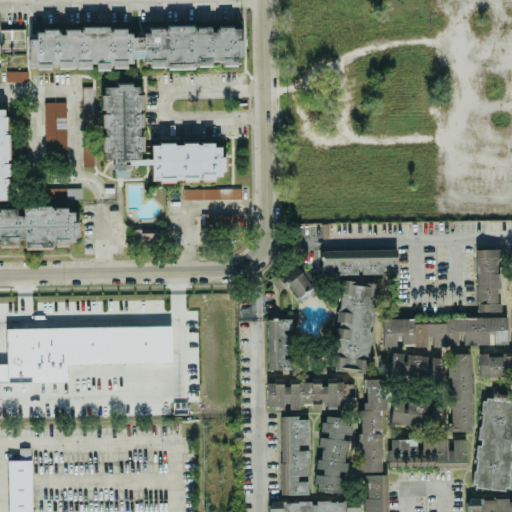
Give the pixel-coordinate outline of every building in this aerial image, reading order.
[(234,64),(234,54),(239,54),(239,25),(145,25),(145,35),(127,35),(127,28),(56,28),(56,29),(29,29),(29,66),(49,66),(91,66),(91,69),(107,69),(107,66),(127,66),(127,64),(209,64),(209,59),(220,59),(220,64),(234,64)] [(24,28),(0,28),(0,51),(24,51),(24,28)] [(26,70),(5,70),(5,80),(26,80),(26,70)] [(140,84),(101,85),(101,113),(102,159),(113,158),(113,176),(128,176),(128,164),(150,163),(150,181),(196,180),(212,180),(212,171),(222,171),(221,142),(149,143),(150,157),(141,158),(140,84)] [(80,87),(82,156),(92,156),(91,86),(80,87)] [(44,153),(66,152),(64,100),(43,101),(44,153)] [(8,198),(5,106),(0,106),(0,244),(16,244),(15,238),(22,238),(22,247),(66,245),(66,238),(75,238),(74,205),(19,206),(19,198),(8,198)] [(183,198),(239,197),(239,187),(183,188),(183,198)] [(203,223),(222,223),(221,212),(203,212),(203,223)] [(136,241),(156,240),(155,227),(136,228),(136,241)] [(475,310),(498,310),(497,271),(496,247),(474,248),(475,310)] [(395,272),(395,248),(320,249),(321,274),(380,273),(380,264),(385,264),(385,272),(395,272)] [(285,283),(296,295),(310,283),(291,262),(270,281),(278,290),(285,283)] [(367,372),(374,282),(338,279),(330,369),(367,372)] [(380,318),(381,345),(394,344),(394,333),(399,333),(400,345),(425,344),(425,335),(430,335),(430,345),(456,344),(456,333),(461,333),(461,343),(506,342),(505,315),(380,318)] [(289,368),(290,318),(266,317),(265,368),(289,368)] [(65,362),(170,361),(170,325),(5,326),(5,362),(0,362),(0,380),(65,380),(65,362)] [(470,430),(469,351),(448,352),(449,430),(470,430)] [(388,375),(438,378),(439,355),(389,352),(388,375)] [(511,375),(511,353),(477,353),(477,375),(511,375)] [(285,406),(309,406),(354,404),(353,395),(346,396),(346,381),(334,381),(334,376),(324,376),(325,384),(319,384),(318,376),(310,377),(310,378),(284,379),(284,378),(265,379),(266,406),(285,405),(285,406)] [(380,470),(379,409),(384,409),(383,377),(364,377),(364,409),(357,409),(357,470),(380,470)] [(476,440),(475,440),(471,486),(506,489),(511,443),(511,433),(511,387),(504,387),(503,393),(490,391),(489,398),(481,397),(476,440)] [(389,422),(426,424),(427,400),(390,398),(389,422)] [(279,415),(279,493),(307,493),(307,480),(296,480),(296,474),(307,474),(307,448),(298,448),(298,443),(307,443),(307,415),(279,415)] [(313,489),(342,492),(343,473),(344,473),(346,435),(349,436),(350,418),(321,416),(320,430),(326,430),(325,437),(318,436),(316,470),(314,470),(313,489)] [(387,465),(464,465),(464,437),(450,437),(450,448),(445,448),(445,437),(419,437),(419,448),(414,448),(414,437),(387,437),(387,465)] [(30,511),(30,458),(6,459),(6,511),(30,511)] [(386,511),(386,473),(363,473),(363,511),(386,511)] [(511,511),(511,497),(464,497),(464,511),(511,511)] [(357,511),(357,505),(343,505),(343,500),(267,500),(267,511),(357,511)]
